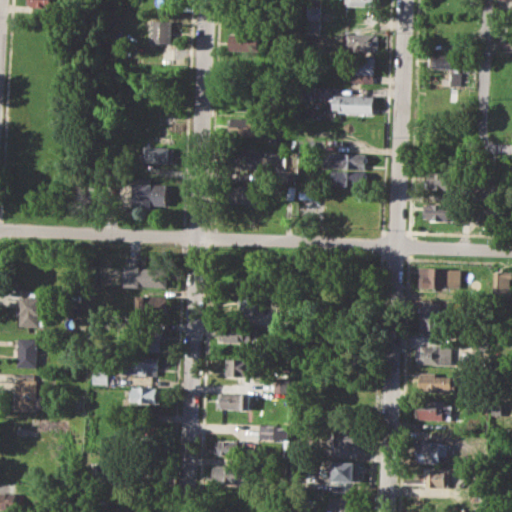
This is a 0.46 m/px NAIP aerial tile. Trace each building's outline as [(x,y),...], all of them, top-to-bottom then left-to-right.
[(56,8),(55,0),(31,0),(32,7),(56,8)] [(306,6),(321,6),(320,20),(306,19),(306,6)] [(151,20),(171,21),(170,43),(150,42),(151,20)] [(305,21),(320,22),(319,35),(305,34),(305,21)] [(231,34),(261,35),(261,41),(264,41),(264,47),(259,47),(259,51),(230,50),(231,34)] [(345,34),(378,35),(377,52),(344,51),(345,34)] [(433,54),(458,55),(457,68),(433,68),(433,54)] [(344,55),(376,56),(375,74),(370,74),(370,82),(350,81),(351,73),(343,73),(343,68),(336,68),(337,60),(344,60),(344,55)] [(303,85),(317,86),(316,99),(302,98),(303,85)] [(335,94),(374,95),(373,113),(339,112),(339,109),(334,109),(335,94)] [(232,117),(258,118),(258,131),(232,130),(232,117)] [(154,120),(175,121),(174,130),(179,131),(179,145),(156,143),(156,132),(153,132),(154,120)] [(144,146),(171,147),(170,161),(143,159),(144,146)] [(258,150),(257,168),(224,168),(225,150),(258,150)] [(264,165),(282,165),(282,151),(264,151),(264,165)] [(322,155),(329,156),(329,152),(367,153),(366,169),(322,167),(322,155)] [(333,170),(366,172),(365,187),(332,185),(333,170)] [(429,172),(458,174),(457,189),(429,188),(429,172)] [(134,178),(152,178),(152,183),(169,184),(168,204),(152,203),(152,208),(133,207),(134,178)] [(298,184),(313,185),(313,198),(298,198),(298,184)] [(239,185),(256,185),(255,208),(238,207),(239,185)] [(285,185),(296,186),(295,199),(285,199),(285,185)] [(424,202),(458,204),(457,221),(423,219),(424,202)] [(125,264),(168,266),(167,287),(125,285),(125,264)] [(421,267),(463,268),(462,288),(420,286),(421,267)] [(494,271),(511,271),(511,286),(511,300),(493,299),(494,271)] [(241,292),(269,294),(267,314),(240,312),(241,292)] [(139,294),(168,296),(167,313),(138,312),(139,294)] [(21,295),(40,296),(39,327),(20,326),(21,295)] [(419,329),(437,328),(437,301),(418,301),(419,329)] [(223,324),(254,326),(253,341),(222,339),(223,324)] [(420,344),(435,345),(435,331),(449,332),(449,345),(453,345),(452,364),(421,362),(421,358),(414,358),(415,347),(420,347),(420,344)] [(133,334),(162,335),(161,350),(132,349),(133,334)] [(19,336),(39,337),(38,366),(18,365),(19,336)] [(123,356),(159,357),(158,376),(122,374),(123,356)] [(227,357),(253,358),(253,376),(226,375),(227,357)] [(93,370),(109,370),(109,384),(93,384),(93,370)] [(418,372),(456,374),(455,387),(450,387),(450,392),(418,391),(418,372)] [(19,375),(38,376),(38,395),(50,395),(50,409),(18,408),(19,375)] [(273,376),(289,377),(288,392),(272,392),(273,376)] [(132,386),(162,387),(161,403),(132,402),(132,386)] [(218,392),(250,393),(249,409),(217,407),(218,392)] [(75,399),(85,399),(85,408),(75,408),(75,399)] [(415,400),(443,401),(443,405),(451,405),(451,417),(442,417),(442,420),(414,419),(415,400)] [(260,424),(288,425),(287,439),(259,437),(260,424)] [(334,429),(361,431),(360,445),(333,443),(334,429)] [(216,440),(244,441),(243,455),(215,454),(216,440)] [(419,441),(455,443),(454,456),(444,455),(444,463),(418,462),(419,441)] [(331,461),(360,463),(359,481),(330,479),(331,461)] [(213,464),(239,465),(238,470),(249,471),(248,484),(213,482),(213,464)] [(426,469),(449,470),(448,487),(425,486),(426,469)] [(0,492),(19,493),(18,508),(0,507),(0,492)] [(328,511),(328,495),(353,497),(352,511),(328,511)]
